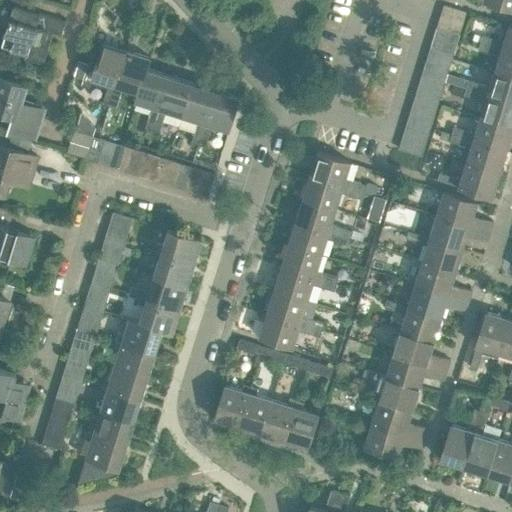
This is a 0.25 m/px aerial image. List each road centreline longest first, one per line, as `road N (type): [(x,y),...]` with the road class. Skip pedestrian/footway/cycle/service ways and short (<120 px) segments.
road 1 (residential): [(41,381),(98,186),(242,228)]
road 2 (residential): [(277,511),(276,496),(220,454),(190,419),(187,403),(242,228)]
road 3 (residential): [(242,228),(281,105),(194,0)]
